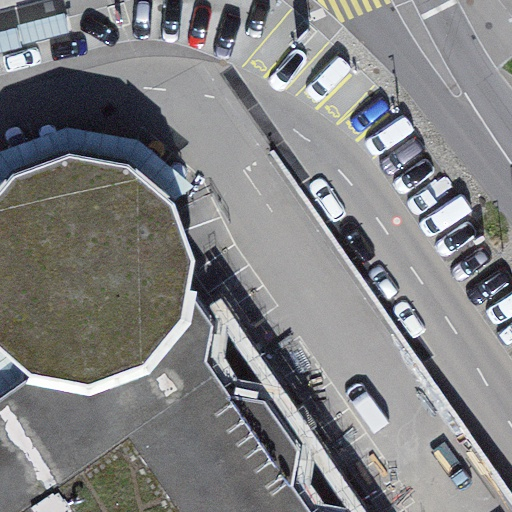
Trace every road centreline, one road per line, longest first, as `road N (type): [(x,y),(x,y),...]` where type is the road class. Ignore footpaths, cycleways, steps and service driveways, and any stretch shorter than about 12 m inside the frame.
road 1 (unclassified): [(404,0),(511,169)]
road 2 (unknown): [(511,423),(407,258)]
